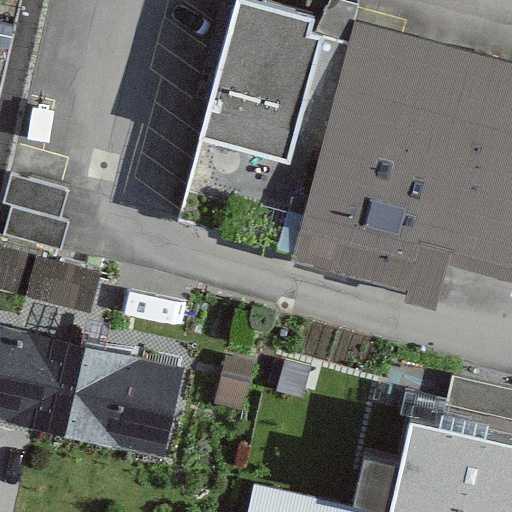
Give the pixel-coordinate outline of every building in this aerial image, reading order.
[(511,62),(361,23),(366,5),(347,0),(330,0),(326,15),(269,0),(241,0),(182,221),(447,291),(454,265),(511,280),(511,62)] [(68,189),(12,172),(3,201),(13,204),(5,233),(61,249),(70,221),(59,218),(68,189)] [(97,273),(0,248),(0,288),(88,310),(97,273)] [(0,351),(0,414),(165,453),(186,365),(7,323),(0,351)] [(511,511),(511,431),(408,408),(385,511),(388,511),(511,511)] [(347,511),(255,490),(249,511),(347,511)]
